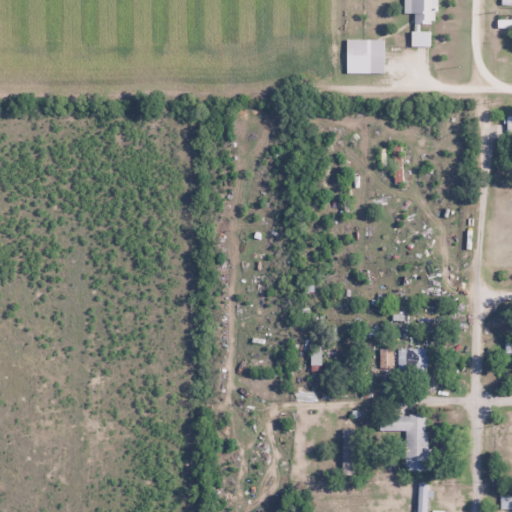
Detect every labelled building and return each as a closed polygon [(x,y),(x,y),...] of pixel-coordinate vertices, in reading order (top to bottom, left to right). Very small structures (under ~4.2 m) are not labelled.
[(410,0),(410,24),(435,24),(435,0),(410,0)] [(428,45),(428,32),(411,32),(411,45),(428,45)] [(345,73),(384,73),(384,38),(345,38),(345,73)] [(392,347),(378,347),(378,373),(392,373),(392,347)] [(427,373),(428,348),(399,348),(399,373),(427,373)] [(426,415),(383,415),(383,431),(405,431),(405,470),(426,469),(426,415)] [(442,511),(443,511),(429,511),(428,483),(416,483),(416,511),(425,511),(426,511),(432,511),(431,511),(442,511)]
